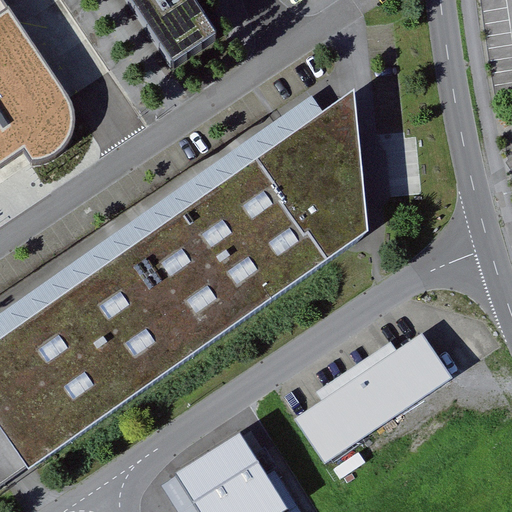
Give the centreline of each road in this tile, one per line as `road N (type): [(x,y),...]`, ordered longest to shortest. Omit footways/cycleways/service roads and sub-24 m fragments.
road 1 (unclassified): [(99,493),(434,272),(489,247)]
road 2 (tertiary): [(489,247),(440,0)]
